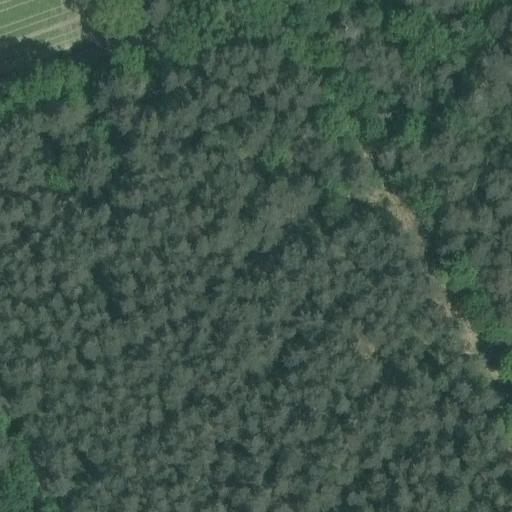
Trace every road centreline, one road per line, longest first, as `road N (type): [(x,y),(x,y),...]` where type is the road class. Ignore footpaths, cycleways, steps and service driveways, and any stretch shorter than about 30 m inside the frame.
road 1 (track): [(285,0),(511,394)]
road 2 (track): [(237,0),(0,86)]
